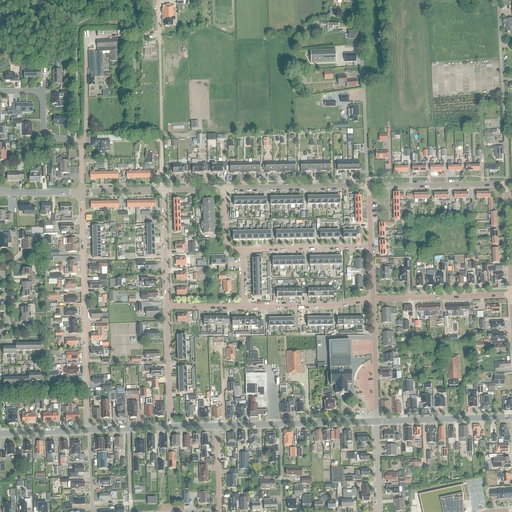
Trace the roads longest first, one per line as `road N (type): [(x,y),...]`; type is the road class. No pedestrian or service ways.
road 1 (residential): [(88,429),(81,191)]
road 2 (residential): [(368,185),(360,0)]
road 3 (residential): [(505,184),(497,0)]
road 4 (residential): [(81,191),(80,144),(45,133),(40,93),(0,91)]
road 5 (residential): [(163,190),(158,34)]
road 6 (residential): [(223,189),(368,185)]
road 7 (residential): [(372,299),(511,294)]
road 8 (residential): [(368,185),(505,184)]
road 9 (tertiary): [(377,421),(511,417)]
road 10 (residential): [(372,299),(243,307)]
road 11 (residential): [(370,246),(242,249)]
road 12 (residential): [(377,421),(372,299)]
road 13 (residential): [(169,428),(166,306)]
